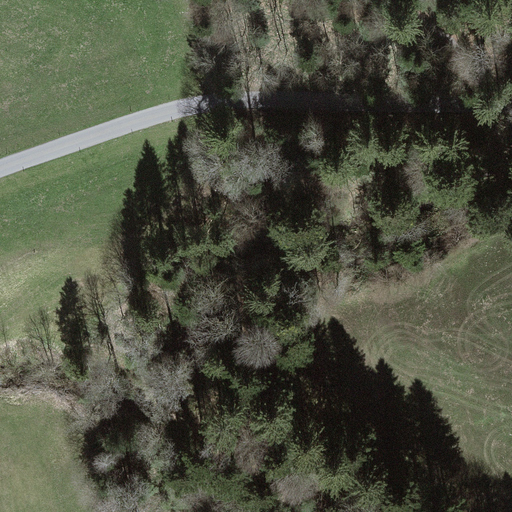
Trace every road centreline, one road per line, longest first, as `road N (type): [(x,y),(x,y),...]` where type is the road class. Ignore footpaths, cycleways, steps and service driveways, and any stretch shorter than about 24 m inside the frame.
road 1 (unclassified): [(511,105),(247,97),(178,106),(0,168)]
road 2 (track): [(405,0),(450,38),(511,62)]
